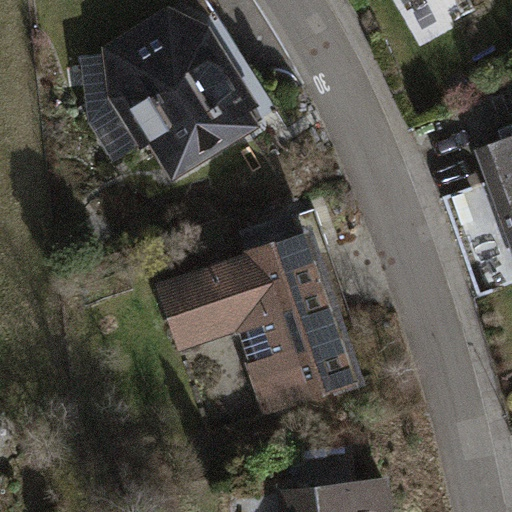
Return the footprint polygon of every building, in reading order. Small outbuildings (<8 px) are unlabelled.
[(434,0),(406,0),(414,12),(434,0)] [(170,2),(104,42),(110,94),(142,145),(152,139),(175,175),(263,120),(253,104),(262,99),(213,21),(170,2)] [(511,129),(475,143),(511,245),(511,129)] [(318,226),(158,281),(182,350),(239,331),(267,412),(370,377),(318,226)] [(397,511),(393,472),(281,485),(284,511),(397,511)]
